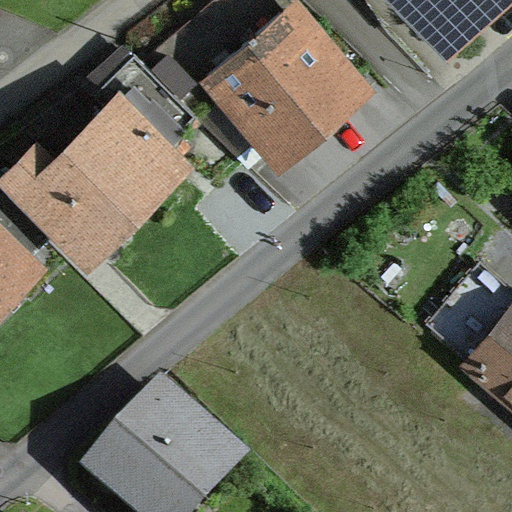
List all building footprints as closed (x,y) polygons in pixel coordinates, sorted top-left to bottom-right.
[(150,69),(187,106),(214,82),(274,153),(359,80),(308,20),(297,30),(271,0),(215,0),(143,62),(150,69)] [(431,0),(445,15),(460,0),(431,0)] [(166,136),(192,110),(187,106),(150,69),(143,62),(134,53),(98,86),(168,157),(178,147),(166,136)] [(31,190),(81,243),(168,157),(98,86),(0,181),(0,190),(16,205),(31,190)] [(0,282),(46,234),(16,205),(0,190),(0,282)] [(428,322),(511,391),(511,302),(473,270),(428,322)] [(99,470),(145,511),(175,511),(230,450),(167,393),(99,470)]
